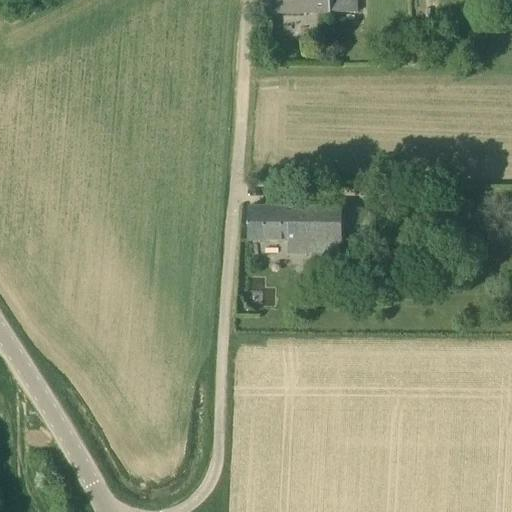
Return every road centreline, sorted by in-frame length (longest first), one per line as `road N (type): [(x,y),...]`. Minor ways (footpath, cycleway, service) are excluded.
road 1 (unclassified): [(180,511),(216,480),(221,446),(251,0)]
road 2 (unclassified): [(0,336),(104,511)]
